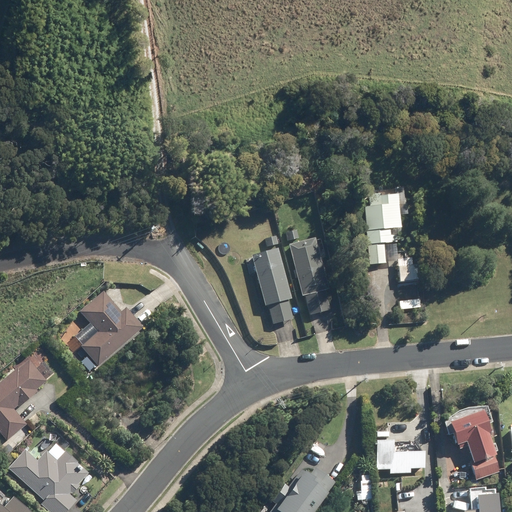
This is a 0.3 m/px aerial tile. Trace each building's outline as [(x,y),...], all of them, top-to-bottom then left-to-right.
[(373,146),(361,146),(361,167),(373,167),(373,146)] [(369,207),(364,208),(369,265),(386,264),(385,244),(397,243),(396,236),(402,235),(398,195),(368,198),(369,207)] [(296,231),(286,234),(288,242),(298,239),(296,231)] [(276,237),(265,240),(267,248),(278,245),(276,237)] [(329,290),(315,239),(289,246),(302,297),(305,296),(311,316),(331,311),(325,291),(329,290)] [(278,249),(251,256),(266,307),(267,307),(273,326),(294,320),(289,301),(292,300),(278,249)] [(398,258),(400,282),(421,280),(419,264),(413,264),(412,256),(398,258)] [(79,311),(97,332),(81,346),(98,365),(143,327),(125,308),(121,312),(103,291),(79,311)] [(400,309),(421,307),(420,300),(400,302),(400,309)] [(33,349),(36,353),(42,348),(38,344),(33,349)] [(46,381),(29,359),(0,383),(0,430),(7,440),(26,423),(13,409),(46,381)] [(473,460),(470,461),(476,479),(499,471),(494,454),(496,453),(488,432),(490,432),(482,408),(449,420),(457,443),(466,440),(473,460)] [(393,438),(375,438),(376,469),(391,468),(391,473),(410,472),(410,467),(424,467),(424,450),(393,450),(393,438)] [(8,468),(43,501),(40,505),(47,511),(66,511),(76,502),(69,496),(88,475),(65,452),(56,461),(46,451),(37,461),(25,450),(8,468)] [(312,511),(334,482),(314,467),(310,473),(301,467),(288,485),(284,482),(272,499),(276,502),(268,511),(312,511)] [(370,480),(360,480),(361,491),(371,490),(370,480)] [(436,482),(421,482),(422,500),(436,500),(436,482)] [(384,486),(375,486),(376,501),(385,500),(384,486)] [(0,511),(28,511),(13,497),(4,508),(0,504),(0,511)]
